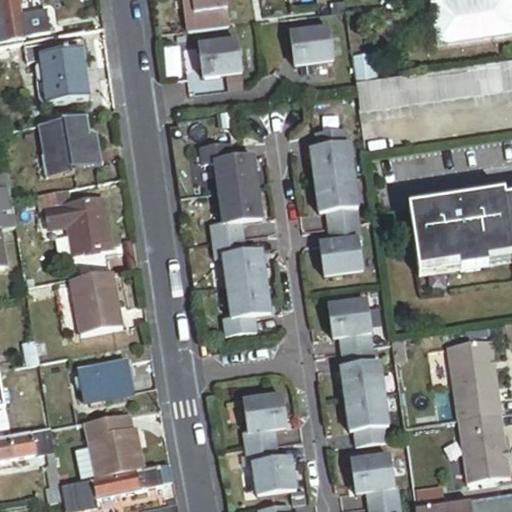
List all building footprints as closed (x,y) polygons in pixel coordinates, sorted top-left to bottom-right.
[(9,44),(2,0),(0,0),(0,51),(10,49),(9,44)] [(27,41),(20,0),(2,0),(9,44),(27,41)] [(184,0),(189,35),(232,29),(227,0),(184,0)] [(474,0),(431,6),(438,49),(511,38),(511,5),(511,0),(474,0)] [(331,32),(291,37),(295,70),(335,65),(331,32)] [(200,50),(204,82),(244,77),(238,36),(226,37),(227,46),(200,50)] [(27,41),(9,44),(10,49),(28,46),(27,41)] [(39,49),(41,59),(80,53),(85,53),(83,43),(39,49)] [(80,53),(41,59),(48,109),(88,103),(80,53)] [(511,66),(357,89),(360,116),(511,93),(511,66)] [(89,139),(86,121),(42,129),(47,159),(52,158),(57,180),(77,177),(76,172),(102,167),(97,138),(89,139)] [(317,137),(319,152),(351,148),(349,133),(317,137)] [(216,167),(235,164),(233,148),(201,152),(203,170),(216,167)] [(328,217),(332,247),(360,244),(363,243),(351,148),(319,152),(312,153),(321,218),(328,217)] [(52,181),(57,180),(52,158),(47,159),(52,181)] [(216,167),(224,227),(244,226),(264,225),(255,160),(235,164),(216,167)] [(14,204),(10,179),(0,180),(0,233),(1,233),(1,234),(19,231),(14,204)] [(88,208),(85,190),(79,192),(82,209),(88,208)] [(82,209),(79,192),(36,200),(39,216),(44,240),(73,234),(69,211),(82,209)] [(511,258),(511,232),(508,202),(507,196),(412,210),(421,271),(462,265),(463,272),(491,268),(490,261),(511,258)] [(36,200),(31,201),(34,217),(39,216),(36,200)] [(107,204),(88,208),(82,209),(69,211),(73,234),(83,282),(114,276),(115,276),(110,252),(116,251),(107,204)] [(211,227),(217,263),(225,262),(248,258),(244,226),(224,227),(211,227)] [(0,273),(8,272),(1,234),(0,234),(0,273)] [(321,249),(325,281),(364,276),(360,244),(332,247),(321,249)] [(225,262),(233,323),(257,321),(272,319),(263,255),(248,258),(225,262)] [(511,264),(511,258),(490,261),(491,268),(511,264)] [(462,265),(421,271),(422,277),(463,272),(462,265)] [(83,282),(71,284),(81,339),(124,330),(114,276),(83,282)] [(330,310),(334,343),(341,342),(373,338),(369,304),(330,310)] [(227,341),(259,336),(257,321),(233,323),(224,324),(227,341)] [(341,342),(345,371),(377,367),(373,338),(341,342)] [(32,369),(43,367),(38,345),(28,347),(32,369)] [(490,346),(448,352),(459,426),(501,420),(490,346)] [(130,364),(81,372),(87,402),(135,394),(130,364)] [(343,372),(351,436),(355,436),(388,430),(390,430),(381,366),(377,367),(345,371),(343,372)] [(18,374),(0,377),(0,391),(1,391),(0,388),(20,384),(18,374)] [(245,406),(248,437),(277,435),(287,434),(283,400),(245,406)] [(133,433),(131,419),(84,428),(95,483),(145,473),(137,432),(133,433)] [(459,426),(468,489),(510,483),(501,420),(459,426)] [(388,430),(355,436),(357,451),(390,446),(388,430)] [(57,446),(54,434),(16,441),(18,454),(46,449),(57,446)] [(255,470),(281,464),(277,435),(248,437),(245,437),(249,471),(255,470)] [(18,454),(16,441),(0,444),(0,467),(20,464),(18,454)] [(59,462),(57,446),(46,449),(48,464),(59,462)] [(353,467),(358,500),(368,498),(397,491),(392,461),(353,467)] [(49,489),(63,486),(59,462),(48,464),(45,464),(49,489)] [(255,470),(259,501),(298,495),(293,462),(281,464),(255,470)] [(166,491),(162,471),(95,485),(64,491),(66,503),(67,511),(92,511),(100,511),(98,504),(166,491)] [(64,491),(63,486),(49,489),(44,490),(48,507),(66,503),(64,491)] [(368,498),(370,511),(403,511),(400,490),(397,491),(368,498)] [(511,511),(511,500),(473,506),(473,511),(511,511)]
